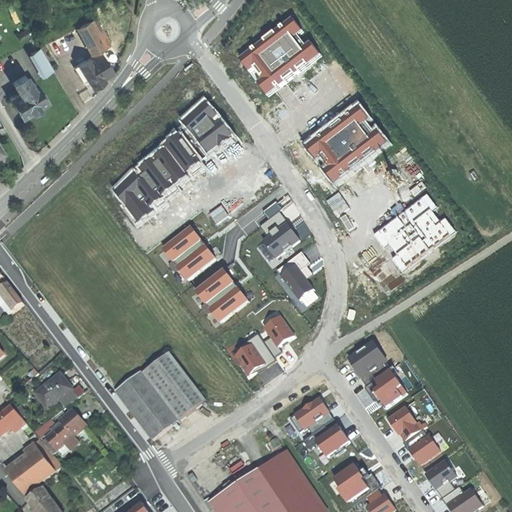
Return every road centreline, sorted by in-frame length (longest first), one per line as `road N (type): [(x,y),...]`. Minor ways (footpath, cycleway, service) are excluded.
road 1 (residential): [(326,358),(320,346),(335,274),(321,227),(207,59)]
road 2 (residential): [(0,257),(154,467)]
road 3 (residential): [(326,358),(154,467)]
road 4 (residential): [(326,358),(432,511)]
road 5 (tertiary): [(157,49),(36,172)]
road 6 (track): [(511,240),(381,323)]
